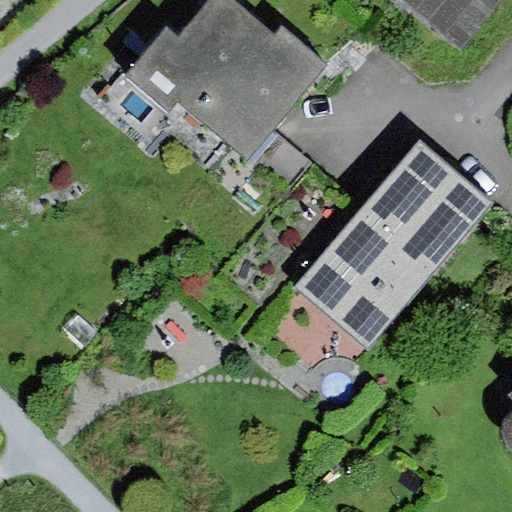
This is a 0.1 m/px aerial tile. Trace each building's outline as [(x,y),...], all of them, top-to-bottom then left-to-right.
[(22,0),(0,0),(0,27),(27,5),(22,0)] [(209,0),(179,36),(167,26),(128,73),(169,106),(176,98),(248,158),(330,60),(282,20),(275,28),(241,0),(209,0)] [(405,0),(462,45),(498,0),(405,0)] [(495,200),(422,137),(297,282),(370,345),(495,200)] [(511,386),(506,391),(511,397),(511,406),(505,413),(502,421),(505,436),(510,443),(511,445),(511,386)]
